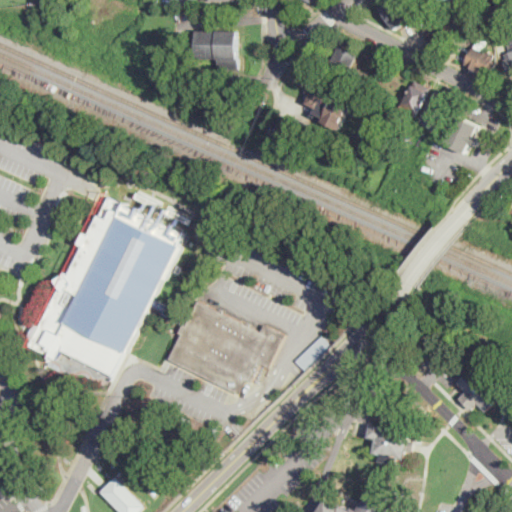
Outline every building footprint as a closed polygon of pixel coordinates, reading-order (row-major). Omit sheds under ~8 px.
[(418,0),(426,11),(417,17),(415,14),(404,21),(406,24),(397,30),(383,9),(396,0),(418,0)] [(445,48),(434,52),(425,31),(436,27),(445,48)] [(240,30),(240,70),(220,70),(220,59),(200,60),(200,30),(240,30)] [(499,63),(492,77),(467,65),(479,40),(486,38),(490,40),(486,49),(497,55),(494,61),(499,63)] [(358,55),(349,75),(331,66),(341,46),(358,55)] [(320,81),(339,90),(341,87),(358,96),(341,130),(323,121),(325,118),(316,113),(318,108),(309,104),(320,81)] [(433,89),(420,113),(414,110),(413,114),(403,109),(417,81),(433,89)] [(448,101),(435,128),(422,121),(435,94),(448,101)] [(483,139),(480,146),(474,143),(469,154),(448,143),(461,116),(482,126),(477,136),(483,139)] [(395,141),(392,146),(387,143),(390,138),(395,141)] [(153,304),(129,352),(117,375),(65,349),(60,359),(37,348),(33,346),(41,330),(62,287),(57,280),(69,273),(73,275),(87,247),(82,244),(88,232),(93,235),(106,210),(112,198),(112,197),(187,235),(182,246),(186,248),(170,280),(168,279),(158,298),(153,304)] [(199,307),(202,300),(264,332),(267,325),(288,335),(272,368),(264,364),(255,382),(251,380),(243,395),(241,394),(172,359),(184,334),(182,331),(199,307)] [(332,345),(306,370),(297,361),(323,336),(332,345)] [(490,362),(503,375),(492,386),(503,397),(489,412),(480,404),(475,410),(468,404),(462,398),(469,392),(460,383),(474,368),(479,373),(490,362)] [(415,453),(410,452),(408,461),(401,459),(400,465),(382,462),(384,454),(377,453),(379,439),(371,437),(375,424),(413,432),(412,442),(417,443),(415,453)] [(147,507),(141,511),(123,511),(105,491),(120,477),(147,507)] [(397,504),(392,511),(322,511),(330,499),(342,506),(344,503),(355,510),(357,507),(361,510),(374,490),(397,504)]
